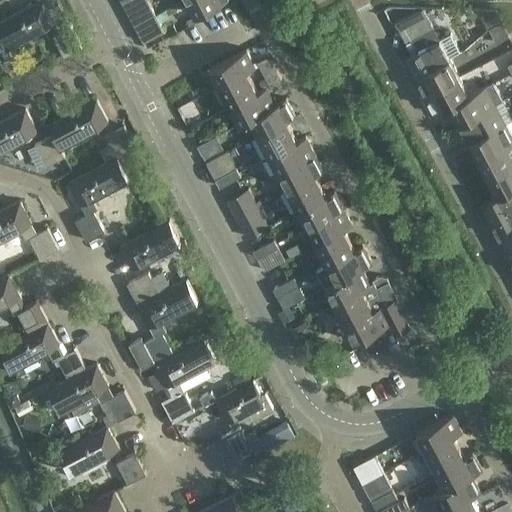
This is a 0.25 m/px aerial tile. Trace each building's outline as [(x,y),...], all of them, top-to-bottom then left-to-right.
[(54,20),(49,10),(48,7),(44,0),(38,0),(0,20),(0,33),(6,45),(54,20)] [(134,24),(155,13),(148,0),(134,0),(135,1),(124,7),(134,24)] [(187,0),(195,14),(220,0),(187,0)] [(63,55),(82,45),(60,4),(58,1),(48,7),(49,10),(54,20),(59,30),(52,34),(63,55)] [(405,40),(432,26),(422,6),(395,21),(405,40)] [(155,13),(134,24),(143,41),(164,30),(155,13)] [(492,35),(505,28),(501,21),(488,28),(492,35)] [(509,36),(505,28),(492,35),(496,43),(509,36)] [(413,76),(449,57),(459,51),(450,32),(403,57),(413,76)] [(0,60),(11,54),(6,45),(0,33),(0,60)] [(246,70),(255,65),(246,48),(209,67),(218,84),(246,70)] [(261,68),(273,61),(271,58),(265,56),(257,60),(261,68)] [(422,94),(458,75),(449,57),(413,76),(422,94)] [(267,80),(279,73),(275,66),(263,72),(267,80)] [(257,90),(246,70),(218,84),(229,105),(257,91),(257,90)] [(279,73),(267,80),(271,87),(279,82),(281,76),(279,73)] [(432,113),(449,104),(449,103),(468,93),(458,75),(422,94),(432,113)] [(458,122),(502,99),(492,80),(468,93),(449,103),(449,104),(458,122)] [(238,123),(249,117),(249,116),(275,103),(274,102),(266,86),(257,90),(257,91),(229,105),(238,123)] [(286,119),(294,114),(285,97),(274,102),(275,103),(249,116),(249,117),(257,133),(285,118),(286,119)] [(59,146),(59,145),(107,120),(96,98),(47,124),(52,134),(59,146)] [(468,140),(504,121),(511,117),(502,99),(458,122),(468,140)] [(0,148),(37,129),(25,107),(0,120),(0,148)] [(477,158),(511,139),(511,118),(511,117),(504,121),(468,140),(477,158)] [(296,139),(286,119),(285,118),(257,133),(269,154),(296,140),(296,139)] [(117,155),(135,146),(123,124),(105,134),(116,155),(117,155)] [(45,165),(64,155),(59,146),(52,134),(34,143),(45,165)] [(277,171),(314,152),(305,134),(296,139),(296,140),(269,154),(277,171)] [(201,152),(212,146),(208,138),(197,144),(201,152)] [(487,176),(511,162),(511,139),(477,158),(487,176)] [(314,173),(323,169),(314,152),(277,171),(286,188),(314,173)] [(93,208),(93,209),(97,207),(91,196),(128,177),(117,155),(116,155),(75,176),(68,180),(80,202),(83,201),(88,211),(93,208)] [(511,162),(487,176),(496,194),(497,194),(511,186),(511,162)] [(225,172),(229,180),(240,174),(236,167),(225,172)] [(219,186),(229,180),(225,172),(215,178),(219,186)] [(325,194),(314,173),(286,188),(297,209),(325,194)] [(511,209),(511,186),(497,194),(496,194),(479,203),(489,222),(511,209)] [(226,198),(235,214),(256,203),(247,187),(226,198)] [(306,225),(337,209),(343,206),(334,189),(325,194),(297,209),(306,225)] [(28,235),(34,232),(29,222),(31,221),(24,209),(19,199),(1,209),(0,209),(0,237),(18,228),(20,227),(25,237),(28,235)] [(256,203),(235,214),(246,236),(267,224),(256,203)] [(343,228),(352,223),(343,206),(337,209),(306,225),(315,242),(343,227),(343,228)] [(104,230),(93,209),(93,208),(88,211),(85,212),(74,218),(86,239),(100,232),(104,230)] [(499,240),(511,232),(511,209),(489,222),(499,240)] [(131,266),(180,240),(168,218),(120,244),(131,266)] [(34,232),(28,235),(40,257),(58,247),(47,225),(36,231),(34,232)] [(354,248),(343,228),(343,227),(315,242),(326,263),(354,249),(354,248)] [(508,258),(511,255),(511,232),(499,240),(508,258)] [(263,243),(267,251),(278,245),(273,238),(263,243)] [(288,255),(300,249),(296,242),(284,248),(288,255)] [(256,257),(267,251),(263,243),(252,249),(256,257)] [(335,279),(335,280),(361,266),(361,267),(372,261),(362,243),(354,248),(354,249),(326,263),(316,269),(324,285),(335,279)] [(370,283),(361,267),(361,266),(335,280),(335,279),(324,285),(333,302),(361,287),(361,288),(370,283)] [(137,303),(159,291),(148,270),(126,282),(137,303)] [(17,309),(25,305),(20,295),(8,273),(0,276),(0,305),(8,301),(14,311),(18,309),(17,309)] [(387,280),(388,279),(386,276),(380,274),(372,278),(373,281),(376,286),(387,280)] [(283,281),(287,289),(298,283),(293,275),(283,281)] [(162,331),(166,329),(160,319),(197,299),(186,277),(159,291),(137,303),(149,325),(152,323),(157,333),(162,331)] [(390,284),(387,280),(376,286),(373,281),(370,283),(361,288),(361,287),(333,302),(344,323),(372,309),(372,308),(384,302),(382,297),(392,292),(392,293),(395,292),(391,284),(390,284)] [(276,294),(287,289),(283,281),(272,287),(276,294)] [(392,293),(392,292),(382,297),(384,302),(372,308),(372,309),(344,323),(353,340),(389,322),(395,333),(409,326),(392,293)] [(17,309),(18,309),(28,330),(29,330),(47,320),(36,299),(25,305),(17,309)] [(56,356),(64,352),(59,342),(47,320),(29,330),(28,330),(0,344),(0,348),(10,368),(48,348),(53,357),(56,356)] [(173,352),(162,331),(157,333),(143,340),(141,336),(129,342),(128,342),(141,367),(154,360),(155,361),(155,362),(173,352)] [(171,393),(183,387),(177,377),(189,371),(193,378),(200,374),(196,367),(215,358),(203,336),(173,352),(155,362),(171,393)] [(64,352),(56,356),(67,377),(86,367),(74,346),(64,352)] [(108,384),(96,362),(86,367),(86,368),(67,377),(48,387),(59,409),(95,391),(100,401),(105,398),(110,396),(104,386),(108,384)] [(261,393),(252,377),(214,398),(226,420),(249,407),(254,416),(272,407),(264,391),(261,393)] [(183,387),(171,393),(161,399),(172,420),(194,409),(183,387)] [(110,396),(105,398),(117,419),(135,410),(124,388),(113,394),(110,396)] [(203,404),(214,398),(210,390),(199,396),(203,404)] [(453,435),(461,430),(452,413),(416,432),(425,449),(452,434),(453,435)] [(70,472),(118,446),(107,424),(58,450),(70,472)] [(232,457),(250,447),(239,425),(221,435),(232,457)] [(430,473),(436,470),(464,455),(463,455),(453,435),(452,434),(425,449),(430,460),(424,463),(430,473)] [(471,473),(481,468),(472,450),(463,455),(464,455),(436,470),(444,486),(445,487),(471,473)] [(127,482),(145,472),(134,451),(116,460),(127,482)] [(362,482),(383,471),(374,454),(353,465),(362,482)] [(362,482),(369,495),(390,483),(383,471),(362,482)] [(480,490),(471,473),(445,487),(444,486),(423,497),(430,511),(437,511),(470,494),(471,495),(480,490)] [(122,511),(125,511),(113,488),(68,511),(122,511)] [(382,494),(386,501),(396,496),(392,488),(382,494)] [(241,511),(232,494),(197,511),(241,511)] [(375,507),(386,501),(382,494),(371,499),(375,507)] [(479,511),(471,495),(470,494),(437,511),(479,511)] [(377,510),(377,511),(396,511),(409,505),(404,496),(377,510)]
